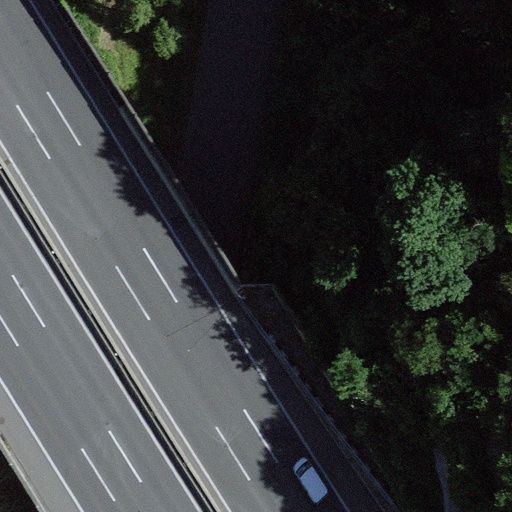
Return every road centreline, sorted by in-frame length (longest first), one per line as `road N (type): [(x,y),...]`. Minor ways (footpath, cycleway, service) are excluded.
road 1 (motorway): [(291,511),(0,44)]
road 2 (unclassified): [(237,0),(150,511)]
road 3 (motorway): [(0,286),(140,511)]
